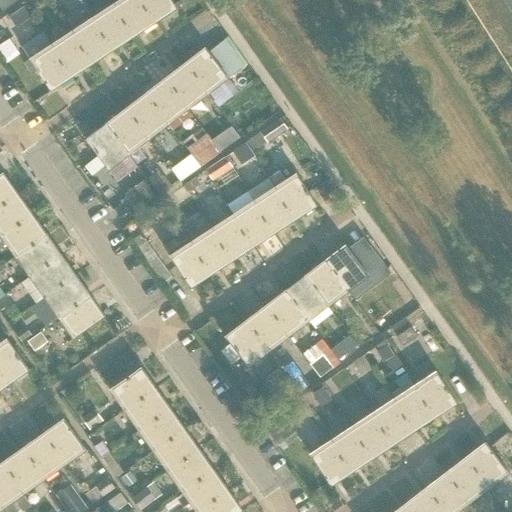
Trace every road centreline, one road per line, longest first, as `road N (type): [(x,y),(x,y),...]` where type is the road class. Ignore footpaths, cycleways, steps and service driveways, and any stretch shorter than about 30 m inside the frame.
road 1 (unclassified): [(28,144),(168,341)]
road 2 (unclassified): [(356,206),(168,341)]
road 3 (unclassified): [(212,10),(28,144)]
road 4 (unclassified): [(168,341),(287,511)]
road 5 (unclassified): [(496,403),(345,511)]
